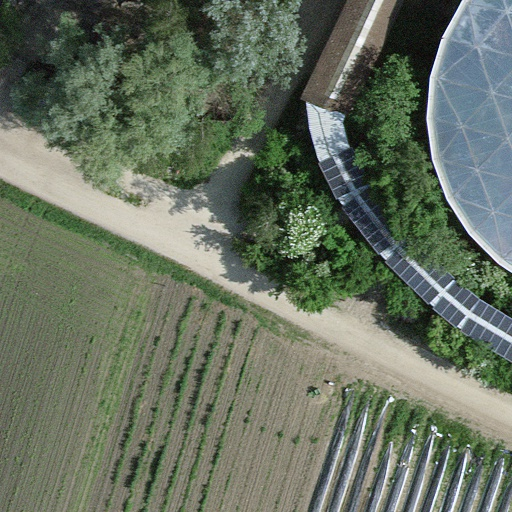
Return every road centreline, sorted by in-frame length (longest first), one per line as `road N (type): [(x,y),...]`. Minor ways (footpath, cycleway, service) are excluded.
road 1 (track): [(0,159),(511,409)]
road 2 (track): [(203,252),(321,0)]
